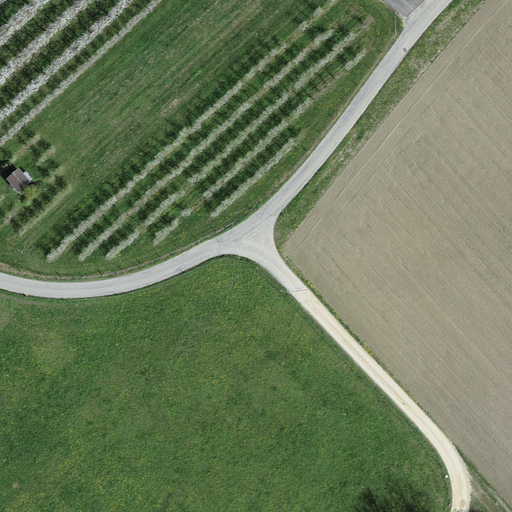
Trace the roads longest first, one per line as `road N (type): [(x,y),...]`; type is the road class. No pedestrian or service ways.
road 1 (unclassified): [(444,0),(282,197),(239,232),(114,286),(0,278)]
road 2 (track): [(239,232),(449,451),(460,469),(461,511)]
